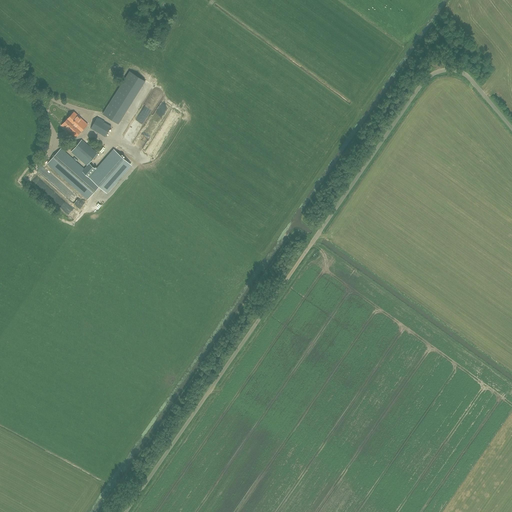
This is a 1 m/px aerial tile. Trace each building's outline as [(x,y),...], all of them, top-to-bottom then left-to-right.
[(167,100),(163,103),(168,109),(172,105),(167,100)] [(108,105),(104,112),(103,114),(116,122),(121,114),(108,105)] [(74,112),(68,119),(61,125),(75,138),(88,125),(74,112)] [(109,124),(97,117),(91,129),(105,137),(111,126),(109,125),(109,124)] [(117,130),(110,137),(119,146),(126,139),(117,130)] [(87,165),(97,154),(82,140),(71,152),(87,165)] [(89,163),(84,169),(61,149),(48,164),(88,199),(100,186),(105,190),(129,163),(114,150),(97,169),(89,163)] [(98,165),(103,159),(98,155),(93,161),(98,165)] [(42,165),(37,170),(42,174),(46,169),(42,165)] [(58,181),(54,186),(62,192),(65,187),(58,181)] [(67,188),(62,194),(81,209),(86,203),(67,188)] [(74,218),(79,213),(62,198),(58,203),(74,218)] [(93,206),(98,211),(104,205),(98,200),(93,206)]
